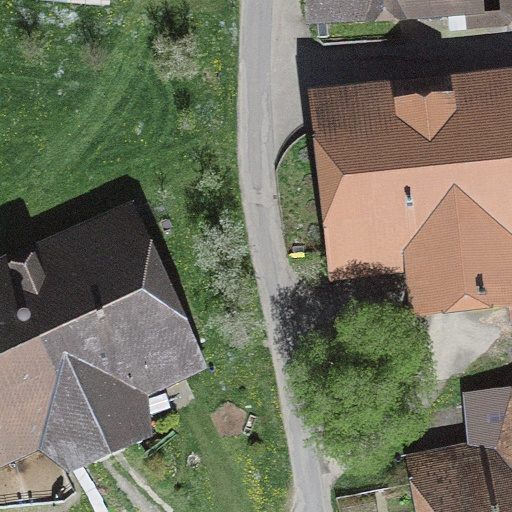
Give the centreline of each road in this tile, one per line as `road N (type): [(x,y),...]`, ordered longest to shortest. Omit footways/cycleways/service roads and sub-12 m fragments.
road 1 (unclassified): [(261,0),(259,184),(318,511)]
road 2 (track): [(256,70),(511,48)]
